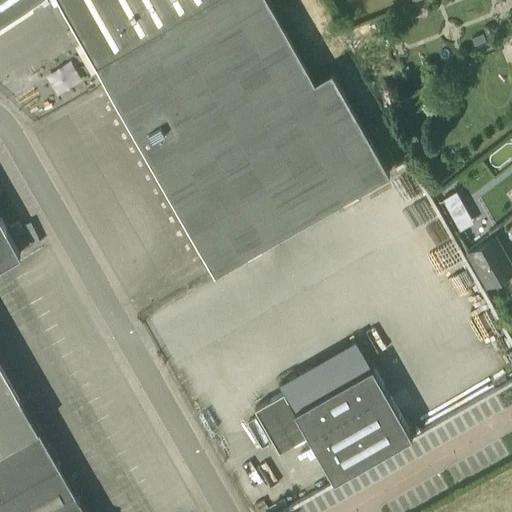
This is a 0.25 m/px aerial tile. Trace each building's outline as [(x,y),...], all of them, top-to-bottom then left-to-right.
[(0,0),(0,21),(33,0),(0,0)] [(205,0),(60,0),(96,62),(114,52),(205,0)] [(96,62),(166,185),(341,84),(332,68),(315,78),(270,0),(205,0),(114,52),(96,62)] [(290,0),(327,65),(351,52),(321,0),(290,0)] [(71,58),(47,73),(58,92),(83,77),(71,58)] [(390,170),(341,84),(166,185),(215,270),(390,170)] [(457,189),(443,197),(448,208),(462,200),(457,189)] [(87,511),(0,358),(0,264),(21,252),(0,215),(0,511),(87,511)] [(487,284),(511,270),(511,259),(498,234),(468,250),(487,284)] [(413,433),(374,364),(295,409),(284,390),(255,406),(279,448),(307,430),(335,477),(413,433)]
